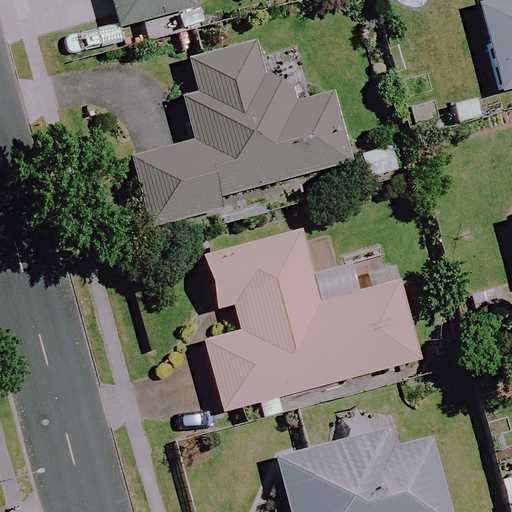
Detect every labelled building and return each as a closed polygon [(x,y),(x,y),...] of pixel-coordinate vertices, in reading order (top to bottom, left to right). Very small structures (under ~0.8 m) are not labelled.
[(110,0),(120,33),(192,12),(188,0),(110,0)] [(511,0),(479,8),(498,93),(511,89),(511,0)] [(265,83),(254,46),(187,66),(196,96),(179,101),(192,144),(127,163),(146,225),(347,164),(326,95),(289,106),(281,78),(265,83)] [(318,307),(299,235),(200,261),(214,314),(230,309),(237,336),(201,345),(219,415),(417,362),(397,286),(318,307)] [(378,456),(374,438),(275,462),(286,511),(444,511),(428,444),(378,456)]
